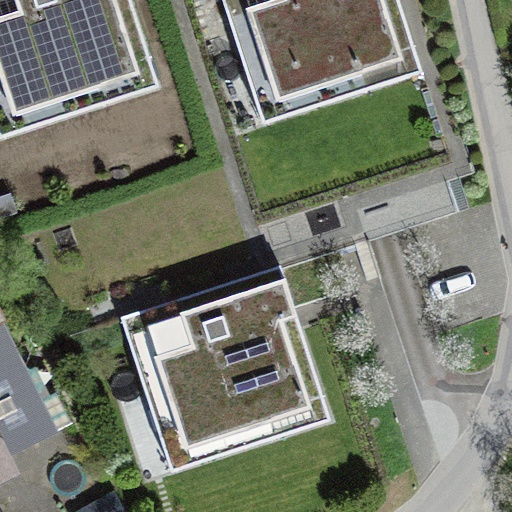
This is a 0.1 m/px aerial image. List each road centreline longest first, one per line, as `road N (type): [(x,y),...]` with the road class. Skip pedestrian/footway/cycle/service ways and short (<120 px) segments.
road 1 (residential): [(472,0),(511,208)]
road 2 (residential): [(511,412),(426,511)]
